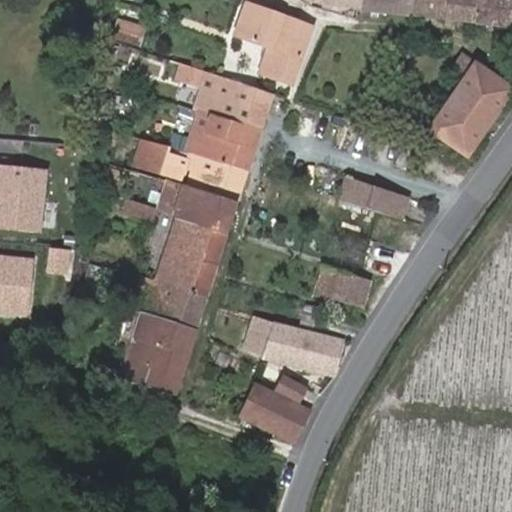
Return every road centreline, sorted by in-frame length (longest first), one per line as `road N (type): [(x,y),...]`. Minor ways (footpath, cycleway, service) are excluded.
road 1 (unclassified): [(511,177),(334,467)]
road 2 (residential): [(334,467),(178,411)]
road 3 (residential): [(268,0),(340,31),(397,39)]
